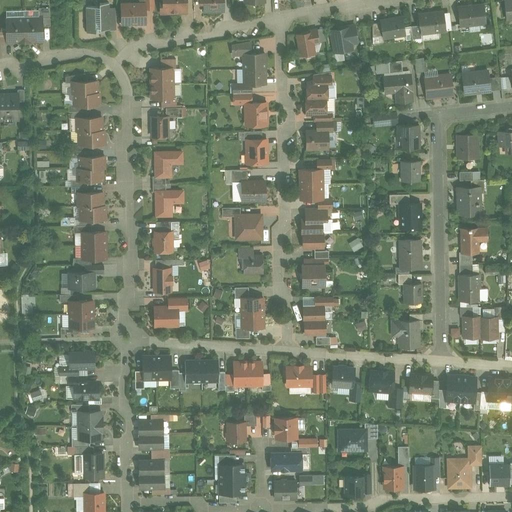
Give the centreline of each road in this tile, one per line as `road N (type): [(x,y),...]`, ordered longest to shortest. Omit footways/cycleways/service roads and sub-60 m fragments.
road 1 (residential): [(281,20),(291,124),(281,236),(288,350)]
road 2 (residential): [(511,108),(438,116),(443,362)]
road 3 (residential): [(116,65),(127,91),(133,232),(123,340)]
road 4 (residential): [(261,509),(511,499)]
road 5 (residential): [(116,65),(137,46),(281,20)]
road 6 (residential): [(123,340),(288,350)]
road 7 (residential): [(123,340),(127,502)]
road 8 (residential): [(288,350),(443,362)]
road 9 (residential): [(127,502),(261,509)]
road 10 (residential): [(281,20),(403,0)]
road 11 (residential): [(0,67),(30,69),(79,52),(116,65)]
